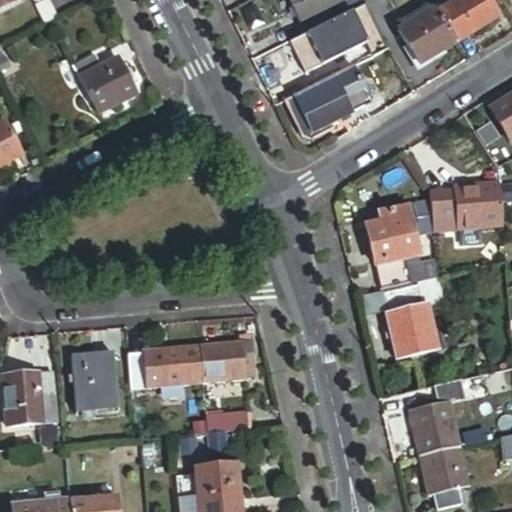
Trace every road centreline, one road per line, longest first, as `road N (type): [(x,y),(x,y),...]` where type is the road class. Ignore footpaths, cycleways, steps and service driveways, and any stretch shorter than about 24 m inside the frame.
road 1 (residential): [(218,98),(19,208),(3,225),(1,249),(19,294),(31,308),(56,311),(301,289)]
road 2 (residential): [(511,61),(279,205)]
road 3 (residential): [(358,511),(301,289)]
road 4 (residential): [(279,205),(218,98)]
